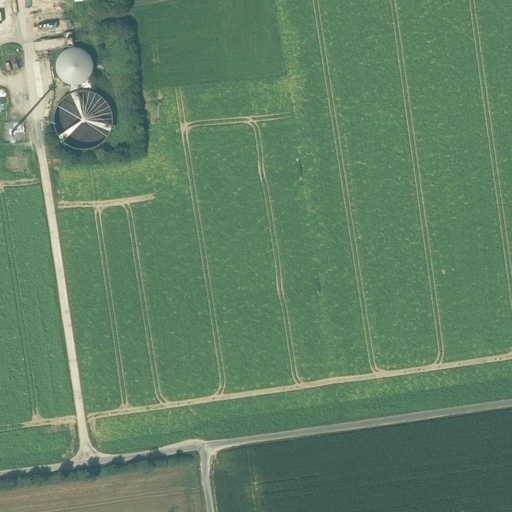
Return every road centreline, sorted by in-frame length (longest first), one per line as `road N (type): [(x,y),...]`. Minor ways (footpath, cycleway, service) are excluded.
road 1 (track): [(0,473),(511,403)]
road 2 (track): [(21,0),(88,461)]
